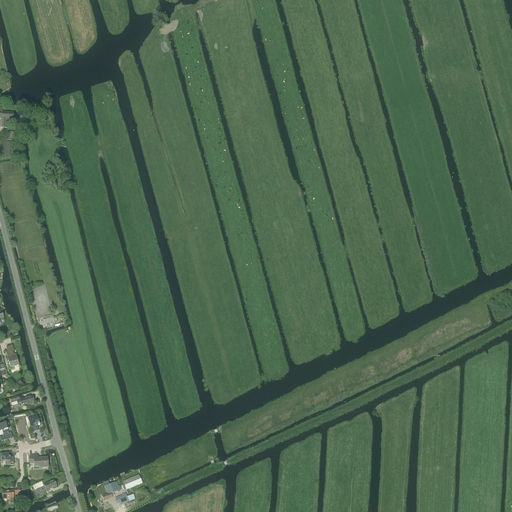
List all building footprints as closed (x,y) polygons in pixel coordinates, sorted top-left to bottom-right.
[(0,127),(0,128),(6,129),(6,128),(11,128),(11,120),(13,120),(14,113),(2,112),(2,114),(0,113),(0,127)] [(7,352),(6,352),(8,362),(8,363),(8,364),(9,364),(10,367),(11,367),(18,365),(15,355),(14,355),(13,352),(14,351),(12,345),(6,347),(7,352)] [(11,403),(17,402),(18,407),(24,405),(34,402),(32,396),(20,400),(19,396),(10,399),(11,403)] [(37,417),(28,419),(30,427),(31,427),(33,432),(38,431),(37,426),(39,425),(37,417)] [(8,422),(0,424),(0,430),(2,430),(3,436),(0,437),(0,439),(0,441),(12,438),(11,432),(8,433),(7,429),(10,428),(8,422)] [(13,457),(10,457),(10,456),(9,456),(9,453),(0,454),(1,462),(5,462),(5,466),(14,465),(13,457)] [(38,456),(29,456),(30,464),(34,464),(34,467),(43,466),(48,465),(47,458),(38,459),(38,456)] [(126,490),(142,483),(139,475),(123,482),(126,490)] [(47,491),(54,487),(57,486),(54,480),(44,485),(47,491)] [(113,493),(118,491),(119,491),(119,490),(117,482),(109,484),(108,481),(104,482),(105,486),(108,494),(102,496),(103,501),(113,498),(112,495),(114,495),(113,493)] [(41,482),(33,486),(35,490),(37,489),(43,486),(42,484),(41,482)] [(13,490),(2,491),(3,499),(10,498),(10,500),(14,499),(13,498),(13,495),(20,494),(20,489),(13,490)] [(125,503),(129,501),(135,499),(133,495),(127,497),(126,494),(122,495),(122,497),(116,499),(118,504),(119,503),(120,505),(125,503)]
